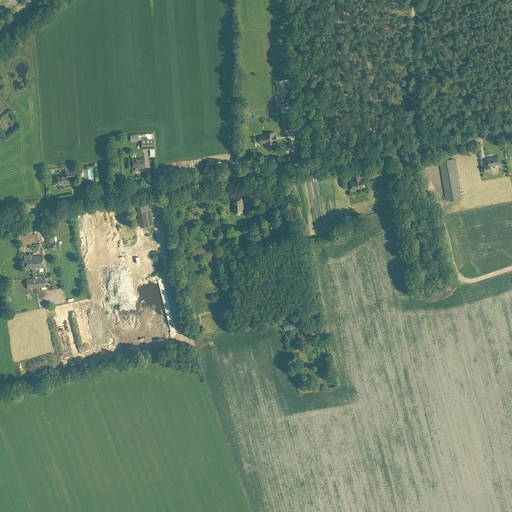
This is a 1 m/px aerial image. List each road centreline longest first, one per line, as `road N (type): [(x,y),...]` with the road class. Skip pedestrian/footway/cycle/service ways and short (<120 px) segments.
road 1 (unclassified): [(0,214),(410,150)]
road 2 (unclassified): [(410,150),(420,188),(436,202),(456,277),(469,282),(511,268)]
road 3 (track): [(417,149),(413,0)]
